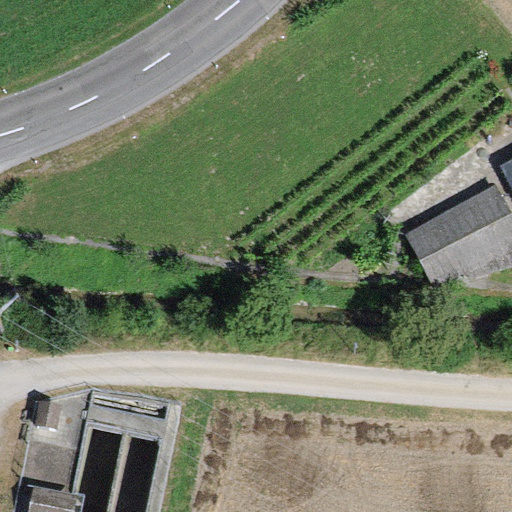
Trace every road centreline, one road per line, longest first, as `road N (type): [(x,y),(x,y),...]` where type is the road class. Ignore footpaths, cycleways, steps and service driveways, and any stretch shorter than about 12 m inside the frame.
road 1 (track): [(511,392),(280,369),(0,372)]
road 2 (tertiary): [(0,125),(149,65),(231,0)]
